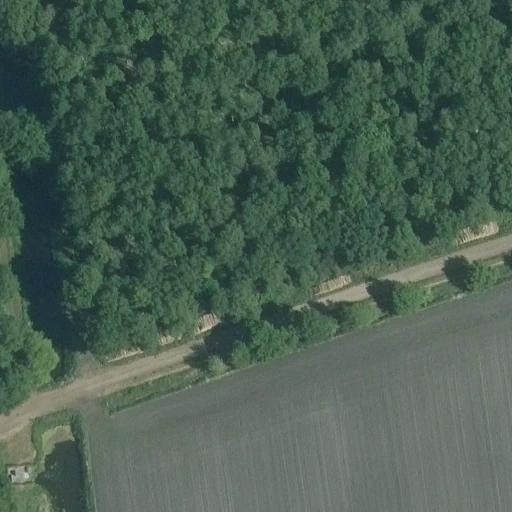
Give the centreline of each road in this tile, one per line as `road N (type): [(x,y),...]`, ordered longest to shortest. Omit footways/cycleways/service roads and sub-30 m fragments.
road 1 (track): [(64,398),(511,244)]
road 2 (track): [(0,248),(23,415)]
